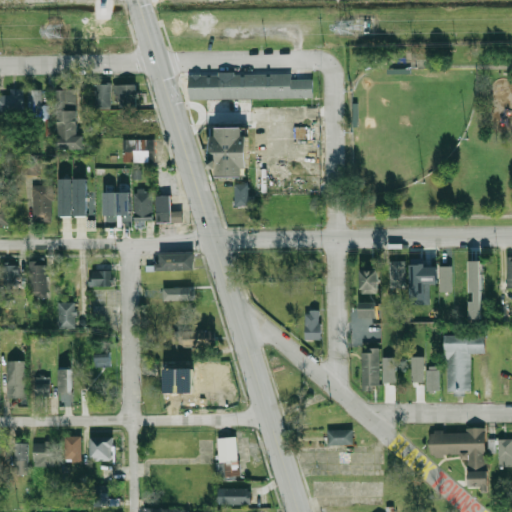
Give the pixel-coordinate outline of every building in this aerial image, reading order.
[(190,74),(292,73),(292,80),(316,80),(316,96),(190,98),(190,74)] [(109,85),(96,84),(96,106),(109,107),(109,85)] [(139,85),(118,85),(118,106),(139,106),(139,85)] [(0,112),(23,112),(23,88),(10,88),(10,100),(0,100),(0,112)] [(28,88),(28,119),(42,119),(42,88),(28,88)] [(58,149),(85,149),(85,134),(77,134),(77,107),(76,107),(76,89),(58,89),(58,149)] [(218,127),(244,127),(244,137),(249,136),(249,165),(244,165),(244,174),(218,174),(218,166),(212,166),(212,136),(218,136),(218,127)] [(123,162),(154,161),(154,138),(122,139),(123,162)] [(59,177),(71,177),(71,215),(59,215),(59,177)] [(74,215),(74,179),(85,179),(85,215),(74,215)] [(235,206),(254,205),(254,196),(249,196),(248,183),(235,183),(235,206)] [(52,221),(52,184),(32,184),(32,221),(52,221)] [(134,221),(134,191),(152,191),(152,221),(134,221)] [(104,216),(104,192),(116,192),(116,216),(104,216)] [(118,192),(131,192),(131,215),(118,215),(118,192)] [(0,224),(10,224),(8,193),(0,193),(0,224)] [(156,195),(171,195),(171,211),(182,211),(182,222),(156,222),(156,195)] [(157,270),(194,269),(193,252),(157,253),(157,270)] [(28,261),(29,296),(46,296),(45,264),(37,264),(37,260),(28,261)] [(389,287),(405,287),(405,260),(389,260),(389,287)] [(430,302),(429,283),(437,283),(437,266),(424,266),(424,260),(410,261),(411,303),(430,302)] [(480,260),(469,260),(470,319),(481,319),(480,260)] [(17,285),(18,264),(3,264),(3,284),(17,285)] [(452,291),(452,265),(439,265),(440,291),(452,291)] [(360,269),(360,293),(379,293),(378,268),(360,269)] [(90,285),(112,286),(112,270),(90,270),(90,285)] [(163,300),(194,299),(194,287),(163,287),(163,300)] [(75,302),(58,302),(57,328),(75,328),(75,302)] [(377,317),(376,302),(359,302),(359,317),(377,317)] [(321,311),(306,310),(305,339),(320,339),(321,311)] [(172,330),(173,347),(216,345),(215,328),(172,330)] [(485,333),(445,334),(446,390),(471,390),(470,353),(486,353),(485,333)] [(380,385),(379,349),(362,349),(363,385),(380,385)] [(95,353),(95,366),(110,365),(110,352),(95,353)] [(395,356),(383,356),(382,381),(395,382),(395,356)] [(423,381),(424,356),(411,356),(411,381),(423,381)] [(26,360),(6,360),(7,397),(27,397),(26,360)] [(58,368),(59,406),(71,406),(70,368),(58,368)] [(439,369),(426,369),(426,390),(439,390),(439,369)] [(35,376),(36,397),(51,396),(50,375),(35,376)] [(327,430),(353,429),(353,444),(328,445),(327,430)] [(466,433),(466,429),(485,429),(486,470),(489,469),(489,492),(482,492),(482,487),(469,487),(469,472),(467,472),(467,454),(431,455),(430,433),(435,433),(435,430),(444,430),(444,433),(466,433)] [(81,435),(64,436),(65,460),(82,460),(81,435)] [(112,436),(90,436),(90,459),(112,459),(112,436)] [(238,477),(237,436),(217,437),(218,478),(238,477)] [(498,466),(511,466),(511,438),(497,439),(498,466)] [(34,441),(33,465),(54,465),(54,441),(34,441)] [(28,442),(14,442),(14,474),(27,474),(28,442)] [(218,504),(251,504),(250,487),(218,488),(218,504)]
